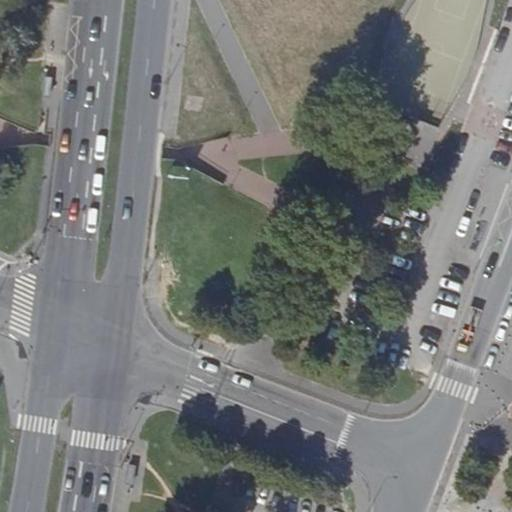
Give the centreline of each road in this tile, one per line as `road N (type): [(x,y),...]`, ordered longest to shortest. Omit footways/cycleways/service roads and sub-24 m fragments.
road 1 (primary): [(111,344),(150,0)]
road 2 (residential): [(111,344),(425,462)]
road 3 (primary): [(93,0),(57,320)]
road 4 (unclassified): [(425,462),(511,238)]
road 5 (primary): [(57,320),(26,511)]
road 6 (primary): [(82,511),(111,344)]
